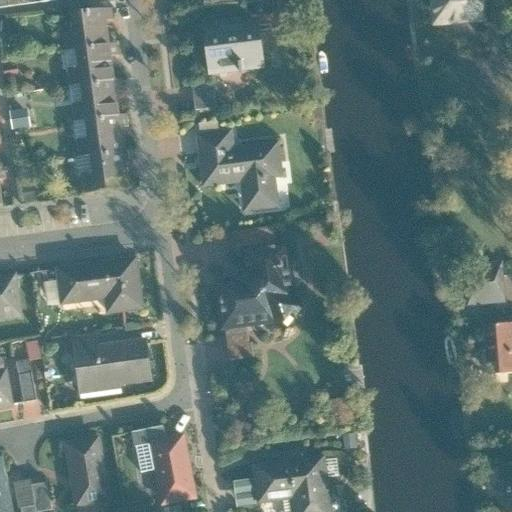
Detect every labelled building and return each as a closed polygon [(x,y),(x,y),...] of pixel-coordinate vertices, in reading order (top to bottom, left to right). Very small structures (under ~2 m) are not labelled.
[(0,0),(0,8),(62,0),(0,0)] [(426,0),(467,35),(497,0),(426,0)] [(58,16),(63,52),(108,46),(106,23),(112,23),(110,9),(58,16)] [(256,23),(203,29),(208,78),(261,73),(256,23)] [(63,52),(68,88),(114,82),(111,59),(118,58),(116,45),(108,46),(63,52)] [(68,88),(73,125),(119,118),(116,94),(122,93),(120,81),(114,82),(68,88)] [(216,86),(196,88),(198,111),(219,109),(216,86)] [(12,111),(13,128),(29,126),(28,110),(12,111)] [(73,125),(78,161),(124,155),(121,130),(127,129),(125,117),(119,118),(73,125)] [(283,181),(279,144),(233,150),(231,133),(195,137),(202,191),(240,186),(243,216),(280,212),(276,182),(283,181)] [(78,161),(83,198),(130,191),(127,167),(132,166),(130,154),(124,155),(78,161)] [(237,257),(245,256),(244,245),(277,241),(276,225),(234,229),(237,257)] [(240,277),(218,280),(223,328),(277,322),(283,328),(307,298),(301,294),(293,239),(277,241),(244,245),(245,256),(246,266),(240,277)] [(140,255),(57,267),(62,304),(106,298),(107,313),(147,307),(140,255)] [(506,299),(503,260),(471,262),(474,302),(506,299)] [(0,319),(24,317),(18,272),(0,274),(0,319)] [(511,326),(491,328),(497,381),(511,379),(511,326)] [(99,332),(72,337),(80,394),(124,388),(124,384),(156,380),(150,337),(101,343),(99,332)] [(38,399),(30,359),(18,361),(25,402),(38,399)] [(9,366),(0,367),(0,408),(16,406),(9,366)] [(351,397),(330,399),(332,424),(353,423),(351,397)] [(199,499),(187,433),(151,439),(163,506),(199,499)] [(114,500),(102,434),(65,441),(77,507),(114,500)] [(0,511),(15,511),(5,452),(0,453),(0,511)] [(293,500),(294,511),(336,511),(330,453),(256,463),(261,503),(293,500)] [(511,511),(511,461),(502,462),(504,511),(511,511)] [(53,509),(48,482),(33,485),(37,505),(38,511),(53,509)]
